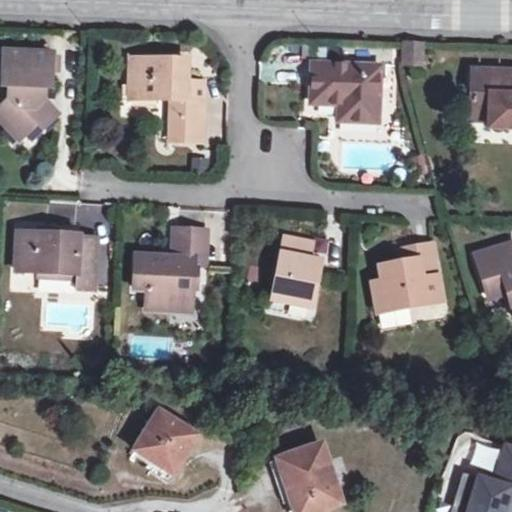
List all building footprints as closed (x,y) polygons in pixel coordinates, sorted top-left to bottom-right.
[(403,66),(423,66),(423,47),(403,46),(403,66)] [(11,128),(22,140),(34,129),(39,134),(56,119),(42,104),(42,92),(49,92),(51,57),(3,56),(1,90),(7,91),(6,101),(0,107),(0,124),(7,132),(11,128)] [(179,116),(203,117),(204,101),(186,100),(187,83),(187,60),(131,58),(129,98),(170,99),(169,116),(179,116)] [(345,102),(344,120),(378,122),(381,68),(312,65),(310,100),(338,102),(345,102)] [(511,74),(471,73),(470,103),(488,104),(487,124),(487,131),(511,131),(511,74)] [(204,83),(187,83),(186,100),(204,101),(204,83)] [(488,104),(470,103),(469,123),(487,124),(488,104)] [(203,117),(179,116),(169,116),(168,142),(178,143),(202,144),(203,117)] [(11,128),(7,132),(18,144),(22,140),(11,128)] [(209,174),(210,159),(193,157),(192,173),(209,174)] [(76,277),(75,292),(93,293),(96,244),(79,243),(79,238),(17,233),(15,273),(76,277)] [(174,300),(193,301),(195,266),(205,267),(207,235),(177,234),(175,261),(138,259),(136,292),(151,293),(150,311),(173,313),(174,300)] [(286,238),(283,257),(274,301),(311,309),(320,264),(312,263),(316,243),(286,238)] [(416,250),(418,262),(401,265),(381,268),(383,282),(372,284),(378,315),(409,310),(408,303),(424,300),(424,303),(442,300),(432,247),(416,250)] [(511,251),(511,247),(477,257),(490,300),(509,294),(511,305),(511,251)] [(418,262),(416,250),(399,253),(401,265),(418,262)] [(174,300),(173,313),(193,314),(193,301),(174,300)] [(369,379),(368,389),(381,390),(381,380),(369,379)] [(174,478),(199,439),(160,413),(135,453),(174,478)] [(294,511),(324,511),(342,506),(323,448),(279,462),(294,511)] [(511,511),(511,450),(506,449),(499,473),(504,474),(501,486),(465,475),(455,505),(471,510),(470,511),(511,511)]
